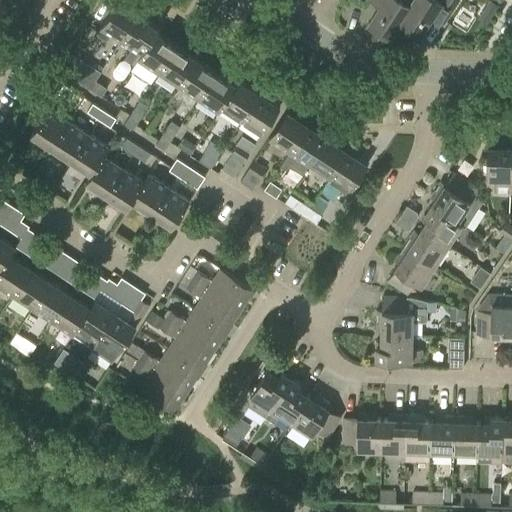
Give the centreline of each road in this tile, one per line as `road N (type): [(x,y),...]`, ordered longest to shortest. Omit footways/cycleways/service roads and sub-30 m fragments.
road 1 (residential): [(236,265),(204,245),(177,248),(160,273),(135,275),(0,185)]
road 2 (residential): [(323,320),(425,147),(425,71)]
road 3 (residential): [(511,375),(353,372),(321,353),(323,320)]
road 4 (residential): [(216,175),(269,209),(236,265)]
road 5 (residential): [(309,32),(354,62),(425,71)]
